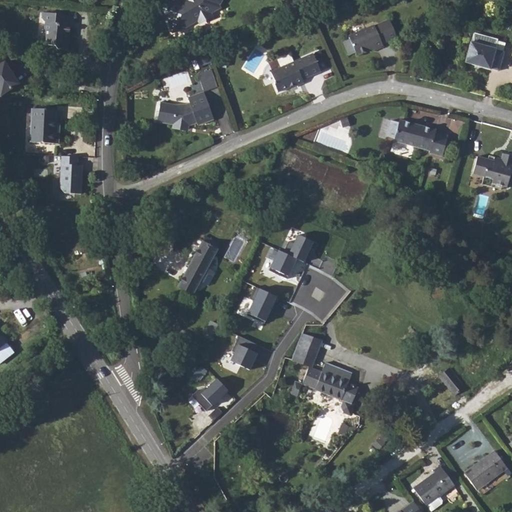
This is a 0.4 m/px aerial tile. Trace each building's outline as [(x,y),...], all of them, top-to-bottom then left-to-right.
[(181,0),(174,4),(162,8),(171,31),(193,21),(193,22),(196,20),(200,22),(209,17),(210,12),(219,7),(218,4),(219,3),(220,0),(186,0),(183,2),(181,0)] [(39,19),(39,24),(42,28),(40,38),(44,42),(42,49),(52,51),(54,54),(65,56),(69,32),(63,31),(64,23),(39,19)] [(373,28),(348,39),(349,42),(355,55),(356,58),(374,51),(375,53),(383,50),(381,46),(396,40),(389,22),(374,29),(373,28)] [(464,42),(458,66),(482,72),(483,69),(491,71),(495,53),(489,51),(489,49),(464,42)] [(313,55),(295,62),(302,79),(320,73),(313,55)] [(295,62),(270,72),(274,82),(272,83),(276,93),(293,86),(294,89),(303,85),(302,79),(295,62)] [(0,63),(0,97),(17,87),(4,65),(2,66),(0,63)] [(212,69),(199,73),(205,91),(218,86),(212,69)] [(156,102),(153,126),(172,129),(172,133),(183,135),(186,129),(196,125),(197,129),(214,123),(213,120),(204,94),(188,100),(189,104),(180,107),(156,102)] [(25,145),(48,147),(50,127),(52,114),(28,112),(25,145)] [(438,130),(445,131),(446,128),(451,129),(453,115),(440,113),(438,130)] [(381,139),(388,141),(392,125),(385,123),(381,139)] [(392,125),(388,141),(390,142),(390,145),(425,155),(424,159),(438,164),(445,140),(431,136),(432,132),(396,123),(395,126),(392,125)] [(467,179),(475,180),(486,184),(486,187),(493,189),(502,192),(510,161),(499,158),(497,164),(481,159),(480,164),(471,162),(467,179)] [(79,161),(63,160),(61,191),(66,197),(82,197),(83,169),(79,168),(79,161)] [(288,241),(283,252),(303,262),(310,249),(314,250),(317,244),(298,235),(293,244),(288,241)] [(201,245),(187,269),(201,277),(215,254),(207,249),(201,245)] [(296,259),(278,250),(269,270),(287,279),(296,259)] [(201,277),(187,269),(175,289),(188,298),(201,277)] [(278,298),(255,287),(250,299),(253,301),(247,313),(256,317),(255,319),(264,324),(270,311),(272,312),(278,298)] [(159,319),(153,321),(156,329),(162,327),(159,319)] [(5,338),(0,333),(0,357),(14,345),(6,337),(5,338)] [(308,366),(319,340),(302,333),(292,360),(308,366)] [(257,353),(253,352),(257,345),(239,336),(231,351),(234,353),(230,361),(249,370),(257,353)] [(352,373),(325,362),(322,372),(309,367),(302,383),(344,400),(341,406),(344,412),(350,415),(354,404),(352,403),(358,388),(348,384),(352,373)] [(443,373),(431,381),(446,401),(457,393),(443,373)] [(201,393),(213,406),(229,392),(217,379),(201,393)] [(511,437),(498,447),(508,460),(511,456),(511,434),(511,435),(511,437)] [(483,456),(472,463),(485,480),(495,473),(483,456)] [(472,463),(453,477),(466,494),(485,480),(472,463)] [(421,480),(401,495),(413,511),(417,509),(418,511),(425,511),(433,505),(429,501),(442,491),(427,473),(420,478),(421,480)]
